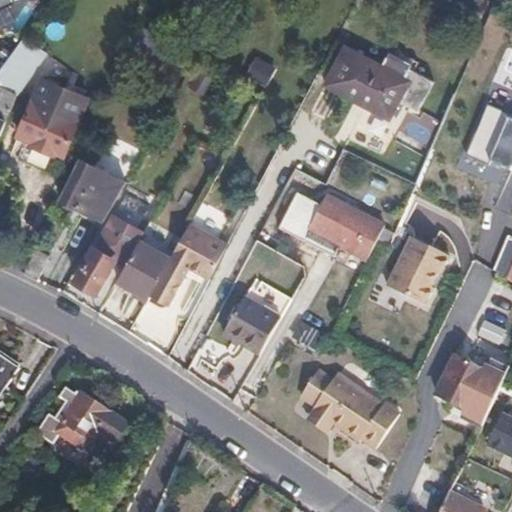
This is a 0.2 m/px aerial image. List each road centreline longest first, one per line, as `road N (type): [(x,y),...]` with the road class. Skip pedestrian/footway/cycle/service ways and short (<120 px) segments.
road 1 (tertiary): [(352,511),(96,334)]
road 2 (residential): [(96,334),(0,464)]
